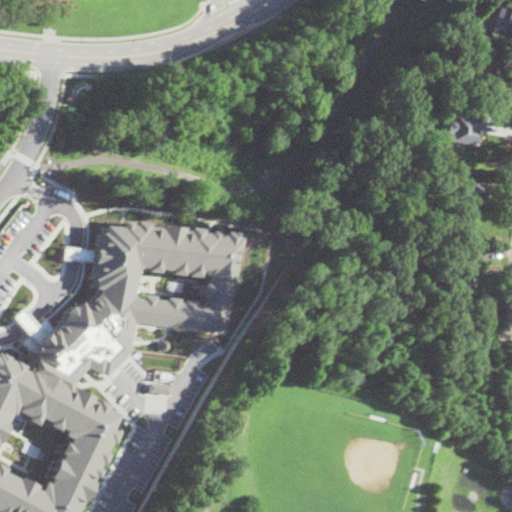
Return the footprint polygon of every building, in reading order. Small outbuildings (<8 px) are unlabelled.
[(511,42),(498,38),(511,0),(511,42)] [(498,65),(496,64),(483,98),(464,91),(481,47),(502,56),(498,65)] [(431,137),(466,144),(468,136),(475,137),(480,112),(436,104),(431,137)] [(408,116),(406,124),(400,122),(402,114),(408,116)] [(449,180),(487,184),(485,202),(474,201),(471,223),(445,220),(447,199),(442,198),(443,182),(448,183),(449,180)] [(127,224),(132,225),(132,220),(145,221),(144,226),(158,228),(158,224),(179,227),(179,230),(188,231),(188,228),(198,229),(198,232),(206,233),(207,229),(215,230),(214,234),(224,235),(224,232),(235,233),(234,236),(238,237),(229,332),(137,321),(134,343),(124,338),(134,349),(107,375),(103,370),(101,373),(88,366),(75,380),(72,379),(37,363),(40,359),(32,351),(40,345),(38,343),(39,342),(35,338),(42,331),(45,335),(55,327),(56,328),(67,317),(67,311),(71,307),(77,307),(82,303),(85,307),(86,307),(99,293),(99,288),(95,287),(95,279),(92,279),(97,232),(101,232),(101,224),(118,226),(119,220),(128,221),(127,224)] [(472,303),(451,300),(453,286),(447,285),(448,275),(454,276),(456,262),(463,263),(465,250),(479,252),(472,303)] [(0,511),(78,511),(119,432),(113,428),(121,413),(69,387),(72,379),(37,363),(25,358),(19,368),(0,359),(0,511)] [(174,383),(150,382),(149,392),(173,393),(174,383)]
